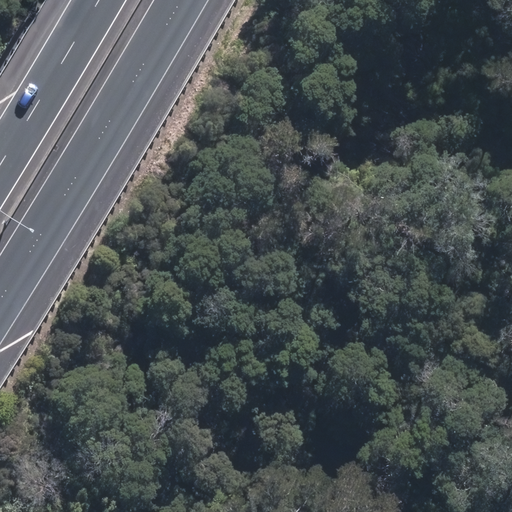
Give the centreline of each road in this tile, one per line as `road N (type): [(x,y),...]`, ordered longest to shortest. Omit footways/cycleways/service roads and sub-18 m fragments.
road 1 (motorway): [(176,0),(0,285)]
road 2 (motorway): [(0,159),(97,0)]
